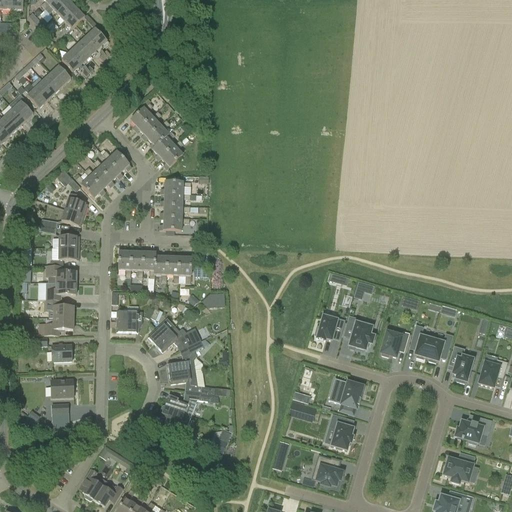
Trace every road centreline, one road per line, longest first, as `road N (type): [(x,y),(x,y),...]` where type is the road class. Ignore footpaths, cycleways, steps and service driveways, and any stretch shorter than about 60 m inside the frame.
road 1 (residential): [(96,120),(148,173),(105,214),(98,438),(55,511)]
road 2 (tertiary): [(9,475),(2,448),(13,205)]
road 3 (tertiary): [(96,120),(147,71),(163,14)]
road 4 (residential): [(388,382),(353,507)]
